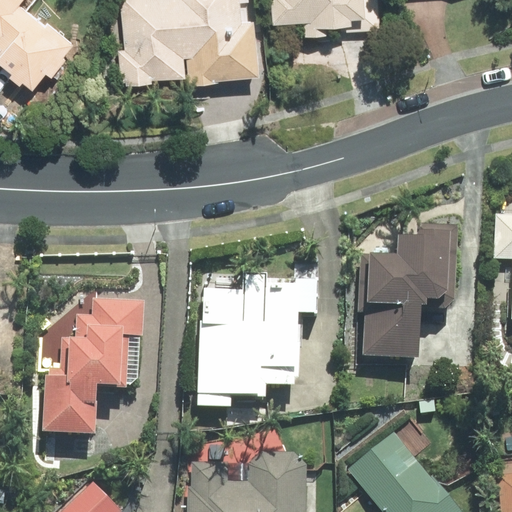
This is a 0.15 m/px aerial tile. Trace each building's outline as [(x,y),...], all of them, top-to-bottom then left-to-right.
[(0,0),(0,64),(25,85),(39,68),(45,73),(60,55),(57,53),(68,40),(43,19),(40,22),(15,2),(17,0),(0,0)] [(212,76),(253,73),(248,18),(237,19),(235,0),(118,0),(123,48),(117,49),(119,82),(124,82),(124,84),(150,82),(149,78),(183,75),(183,81),(212,79),(212,76)] [(266,0),(268,21),(298,20),(299,32),(321,30),(320,22),(333,21),(333,31),(376,27),(374,0),(266,0)] [(511,279),(510,322),(511,322),(511,215),(497,215),(495,261),(511,261),(511,279)] [(443,310),(453,299),(457,227),(417,224),(417,232),(410,232),(410,238),(394,237),(392,257),(362,255),(358,314),(365,315),(364,358),(413,361),(416,308),(443,310)] [(192,396),(256,399),(257,387),(284,388),(285,380),(289,380),(291,344),(288,344),(289,315),(309,316),(311,282),(261,279),(261,274),(238,273),(237,291),(197,290),(192,396)] [(142,338),(144,302),(92,299),(91,316),(76,316),(75,340),(61,339),(59,369),(48,369),(47,378),(42,377),(40,434),(89,436),(90,407),(87,407),(88,388),(123,389),(125,338),(142,338)] [(456,511),(432,481),(430,481),(394,431),(347,469),(381,511),(456,511)] [(302,511),(304,467),(293,454),(261,452),(247,466),(247,469),(227,469),(227,464),(191,463),(190,487),(187,487),(185,511),(302,511)] [(511,511),(511,474),(495,475),(497,511),(511,511)] [(93,483),(63,511),(120,511),(121,511),(93,483)]
